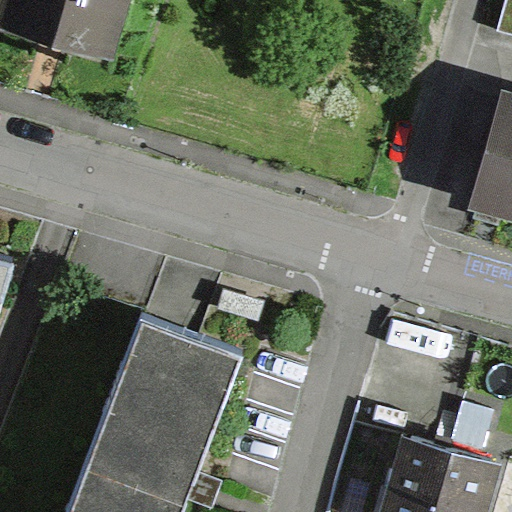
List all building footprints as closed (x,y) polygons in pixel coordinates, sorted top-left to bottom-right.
[(7,0),(2,19),(108,50),(122,0),(7,0)] [(511,0),(505,0),(498,28),(511,32),(511,0)] [(511,96),(508,95),(479,197),(511,206),(511,96)] [(0,283),(9,286),(19,245),(0,239),(0,283)] [(144,311),(71,511),(179,511),(241,345),(144,311)] [(476,511),(493,456),(412,433),(388,511),(476,511)]
